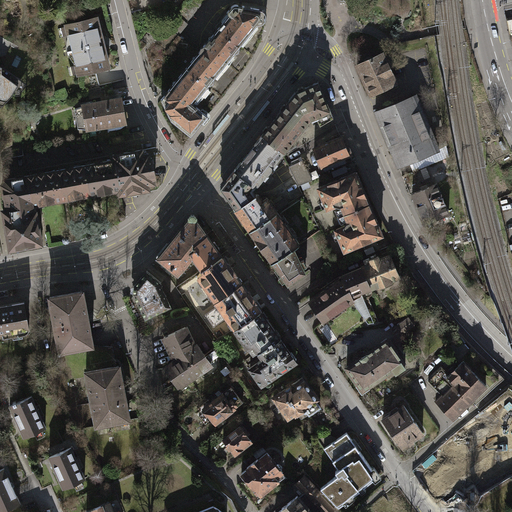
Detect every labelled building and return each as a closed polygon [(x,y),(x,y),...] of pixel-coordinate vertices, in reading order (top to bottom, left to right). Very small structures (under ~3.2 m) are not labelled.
[(187,0),(166,26),(178,35),(203,0),(187,0)] [(216,26),(218,28),(249,51),(251,49),(254,51),(266,19),(267,14),(264,11),(261,9),(237,4),(232,5),(216,26)] [(97,17),(64,24),(66,35),(69,34),(72,45),(69,45),(71,54),(74,54),(76,64),(73,65),(75,74),(108,67),(97,17)] [(195,128),(221,95),(186,67),(165,50),(178,35),(166,26),(165,25),(145,50),(155,83),(167,91),(161,99),(170,119),(190,134),(193,131),(195,128)] [(221,95),(243,69),(229,58),(233,54),(241,60),(249,51),(218,28),(199,52),(186,67),(221,95)] [(199,52),(178,35),(165,50),(186,67),(199,52)] [(251,49),(249,51),(241,60),(233,54),(229,58),(243,69),(249,60),(254,51),(251,49)] [(395,83),(382,54),(357,65),(369,94),(395,83)] [(1,66),(0,65),(0,102),(3,104),(12,92),(20,79),(1,66)] [(295,91),(289,101),(309,117),(314,116),(318,126),(331,118),(316,82),(295,91)] [(100,87),(88,89),(90,98),(101,96),(100,87)] [(397,165),(411,159),(439,147),(416,95),(374,113),(397,165)] [(82,105),(74,108),(78,129),(87,129),(125,122),(121,98),(82,105)] [(302,126),(309,117),(289,101),(263,135),(283,151),(288,145),(286,143),(300,125),(302,126)] [(124,135),(111,137),(112,143),(125,142),(124,135)] [(263,135),(234,170),(253,185),(257,185),(259,181),(260,182),(263,179),(264,180),(269,174),(267,173),(272,167),(273,168),(280,159),(278,158),(283,151),(263,135)] [(348,154),(340,137),(314,148),(321,166),(348,154)] [(446,145),(439,147),(411,159),(414,169),(449,156),(446,145)] [(114,159),(119,188),(120,193),(147,188),(147,183),(154,182),(153,178),(155,177),(151,157),(149,157),(148,153),(146,153),(145,149),(137,150),(136,148),(127,150),(128,152),(113,155),(114,159)] [(298,158),(291,161),(293,164),(289,166),(298,186),(301,184),(308,181),(312,179),(302,160),(299,161),(298,158)] [(84,164),(89,194),(119,188),(114,159),(84,164)] [(89,194),(84,164),(56,170),(61,199),(89,194)] [(345,166),(331,172),(333,177),(348,171),(345,166)] [(61,199),(56,170),(27,175),(32,204),(34,204),(61,199)] [(233,206),(235,209),(253,196),(252,195),(248,189),(253,185),(234,170),(220,187),(233,206)] [(341,205),(345,213),(368,203),(354,171),(317,187),(326,207),(334,203),(341,205)] [(32,204),(27,175),(5,179),(3,181),(2,184),(6,209),(2,209),(9,248),(41,242),(34,204),(32,204)] [(308,181),(301,184),(303,190),(310,187),(308,181)] [(437,183),(412,193),(423,223),(449,213),(437,183)] [(250,230),(276,212),(272,205),(266,197),(262,200),(258,193),(253,196),(235,209),(250,230)] [(282,198),(272,205),(276,212),(287,205),(282,198)] [(381,233),(368,203),(345,213),(347,221),(343,225),(334,229),(343,249),(367,239),(381,233)] [(250,230),(272,261),(293,247),(298,243),(276,212),(250,230)] [(178,273),(192,255),(189,250),(195,246),(193,243),(207,234),(195,218),(195,215),(193,213),(191,213),(189,215),(189,218),(157,257),(178,273)] [(212,241),(207,234),(193,243),(195,246),(189,250),(192,255),(201,268),(221,254),(217,248),(219,247),(214,240),(212,241)] [(373,246),(364,250),(366,255),(375,251),(373,246)] [(299,260),(293,247),(272,261),(281,275),(277,277),(281,282),(285,280),(287,284),(305,272),(302,267),(305,265),(303,259),(299,260)] [(215,300),(240,282),(234,274),(236,272),(228,262),(227,263),(221,254),(201,268),(203,270),(199,273),(197,276),(215,300)] [(371,262),(361,266),(371,290),(400,278),(390,255),(379,259),(377,256),(374,257),(370,259),(371,262)] [(362,294),(371,290),(361,266),(336,278),(307,298),(323,321),(352,299),(362,294)] [(133,293),(145,316),(170,305),(159,284),(160,282),(146,271),(134,286),(133,293)] [(240,282),(215,300),(218,305),(205,314),(213,325),(226,316),(234,328),(260,310),(254,302),(255,300),(247,289),(246,290),(240,282)] [(82,291),(49,297),(59,351),(92,345),(82,291)] [(362,294),(352,299),(364,318),(371,316),(362,294)] [(23,332),(28,328),(23,302),(0,305),(0,332),(1,332),(3,335),(23,332)] [(250,367),(261,384),(295,360),(260,310),(234,328),(247,347),(252,344),(262,359),(250,367)] [(408,317),(396,327),(401,334),(414,324),(408,317)] [(196,344),(194,346),(192,342),(185,326),(164,336),(174,356),(177,355),(178,357),(165,367),(179,387),(211,363),(196,344)] [(403,362),(387,339),(347,367),(363,389),(385,374),(387,377),(395,372),(396,373),(404,367),(401,363),(403,362)] [(452,418),(486,386),(463,361),(448,375),(442,367),(433,375),(430,382),(442,394),(435,400),(452,418)] [(119,365),(86,372),(96,426),(129,420),(124,394),(119,365)] [(294,383),(273,397),(278,404),(277,405),(281,410),(282,409),(288,418),(294,414),(298,415),(302,411),(307,412),(309,414),(320,407),(316,401),(317,400),(304,381),(299,385),(296,387),(294,383)] [(223,393),(203,408),(215,423),(235,407),(242,402),(230,387),(223,393)] [(46,427),(42,418),(45,416),(39,404),(36,405),(32,395),(17,402),(16,400),(12,402),(12,404),(9,405),(23,438),(46,427)] [(412,439),(422,432),(404,406),(384,420),(404,447),(413,441),(412,439)] [(248,408),(242,414),(251,424),(257,419),(248,408)] [(511,437),(511,436),(510,435),(511,432),(511,422),(502,411),(482,428),(463,445),(480,465),(511,437)] [(240,427),(223,440),(235,454),(251,441),(240,427)] [(324,448),(337,439),(326,433),(317,440),(323,449),(324,448)] [(337,439),(324,448),(338,469),(336,471),(338,474),(322,489),(325,492),(336,505),(338,508),(376,477),(370,470),(372,468),(347,433),(337,439)] [(453,489),(480,465),(463,445),(424,478),(442,498),(453,489)] [(86,478),(82,469),(84,467),(79,455),(76,456),(71,446),(48,457),(52,465),(62,489),(86,478)] [(248,469),(242,473),(253,487),(254,487),(260,495),(279,481),(281,483),(287,479),(282,473),(282,467),(279,463),(275,462),(267,453),(258,460),(257,459),(247,467),(248,469)] [(5,467),(0,469),(0,511),(21,503),(12,485),(5,467)] [(304,476),(296,483),(305,492),(300,498),(311,511),(319,511),(321,510),(322,511),(331,511),(334,509),(334,508),(336,505),(325,492),(322,495),(304,476)] [(442,498),(453,510),(463,501),(453,489),(442,498)] [(298,495),(276,511),(311,511),(300,498),(298,495)] [(473,511),(463,501),(453,510),(454,511),(473,511)] [(115,511),(111,503),(86,511),(115,511)]
